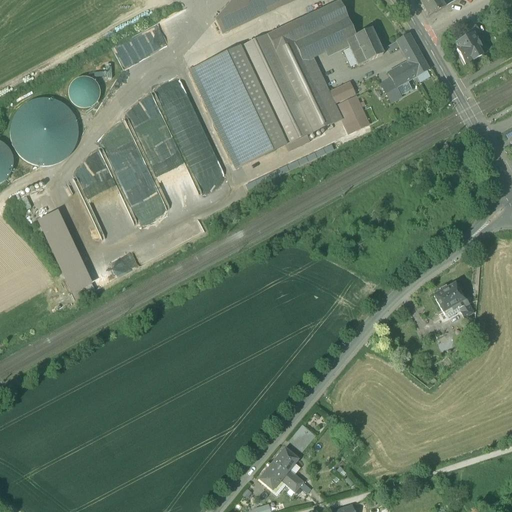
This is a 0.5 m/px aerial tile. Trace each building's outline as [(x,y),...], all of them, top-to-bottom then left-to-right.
[(0,68),(23,58),(27,66),(151,10),(146,0),(55,41),(54,39),(72,30),(69,24),(0,54),(0,68)] [(264,11),(258,0),(233,0),(215,22),(222,36),(266,15),(264,11)] [(258,0),(264,11),(286,0),(258,0)] [(286,0),(264,11),(266,15),(298,0),(286,0)] [(417,0),(428,18),(444,9),(440,2),(443,0),(417,0)] [(340,121),(333,106),(327,94),(319,98),(301,59),(323,49),(325,53),(346,43),(346,42),(354,39),(354,38),(356,37),(340,2),(239,50),(285,147),(307,137),(340,121)] [(465,34),(468,38),(472,36),(478,33),(475,28),(465,34)] [(354,38),(354,39),(365,64),(383,56),(371,30),(356,37),(354,38)] [(152,31),(113,47),(122,68),(159,52),(153,36),(154,35),(152,31)] [(408,36),(396,43),(399,47),(400,50),(412,43),(408,36)] [(456,52),(465,67),(481,58),(476,50),(480,49),(472,36),(468,38),(456,46),(458,51),(456,52)] [(358,68),(365,64),(354,39),(346,42),(346,43),(349,49),(357,65),(358,68)] [(342,52),(349,49),(346,43),(325,53),(327,59),(342,52)] [(389,53),(399,47),(396,43),(386,48),(389,53)] [(400,50),(406,60),(418,53),(412,43),(400,50)] [(313,59),(325,53),(323,49),(301,59),(319,98),(327,94),(329,94),(313,59)] [(357,65),(349,49),(342,52),(350,68),(357,65)] [(239,50),(190,73),(236,170),(285,147),(239,50)] [(428,71),(418,53),(406,60),(408,64),(388,75),(391,81),(396,89),(407,83),(416,78),(427,72),(428,71)] [(430,78),(427,72),(416,78),(419,84),(430,78)] [(98,101),(100,95),(99,90),(96,85),(92,81),(87,79),(81,79),(76,81),(72,84),(69,89),(68,94),(69,100),(71,105),(75,108),(80,110),(86,110),(91,109),(96,105),(98,101)] [(391,104),(401,98),(401,97),(396,89),(391,81),(381,86),(391,104)] [(396,89),(401,97),(412,91),(407,83),(396,89)] [(329,94),(327,94),(333,106),(355,96),(350,84),(329,94)] [(356,98),(351,101),(359,119),(365,117),(356,98)] [(10,134),(12,147),(20,158),(31,165),(44,168),(57,165),(68,158),(75,147),(78,134),(75,121),(68,110),(57,102),(44,100),(31,102),(20,110),(12,121),(10,134)] [(344,104),(352,122),(359,119),(351,101),(344,104)] [(347,125),(352,122),(344,104),(335,108),(339,117),(343,126),(347,125)] [(347,125),(343,126),(348,136),(369,127),(365,117),(359,119),(352,122),(347,125)] [(307,137),(285,147),(288,153),(310,143),(307,137)] [(0,185),(5,182),(9,177),(12,171),(13,164),(11,158),(9,152),(4,147),(0,144),(0,185)] [(92,285),(58,213),(50,216),(84,289),(92,285)] [(50,216),(37,222),(71,295),(84,289),(50,216)] [(199,222),(151,243),(156,255),(204,233),(199,222)] [(459,313),(463,320),(464,320),(469,316),(473,314),(464,299),(462,300),(454,286),(447,290),(445,287),(439,291),(441,294),(433,298),(444,317),(457,309),(459,313)] [(446,320),(459,313),(457,309),(444,317),(446,320)] [(302,427),(288,442),(302,454),(316,438),(302,427)] [(284,450),(271,466),(299,489),(302,484),(303,484),(294,476),(293,477),(288,473),(294,466),(297,461),(284,450)] [(294,494),(299,489),(271,466),(258,481),(272,492),(281,481),(286,486),(286,487),(294,494)] [(299,470),(294,466),(288,473),(293,477),(294,476),(299,470)] [(348,475),(340,468),(335,472),(343,480),(348,475)] [(277,497),(286,487),(286,486),(281,481),(272,492),(277,497)] [(310,491),(302,484),(299,489),(307,495),(310,491)] [(247,490),(241,496),(246,501),(252,494),(247,490)]
